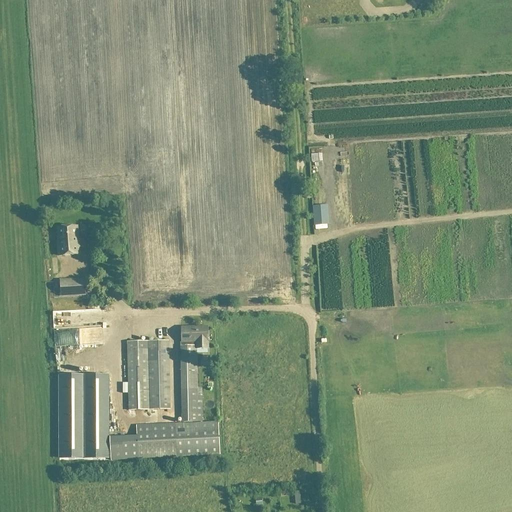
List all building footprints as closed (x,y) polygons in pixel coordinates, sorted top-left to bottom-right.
[(321,155),(310,156),(311,163),(321,162),(321,155)] [(327,207),(312,208),(313,226),(328,225),(327,207)] [(76,245),(75,228),(57,229),(58,243),(57,243),(58,257),(71,256),(78,256),(77,245),(76,245)] [(84,296),(83,282),(59,283),(60,297),(84,296)] [(197,390),(196,349),(206,349),(206,328),(180,329),(180,342),(179,342),(179,347),(181,423),(202,423),(201,390),(197,390)] [(127,412),(169,410),(167,343),(126,344),(127,412)] [(84,376),(81,375),(81,377),(58,377),(58,459),(108,459),(108,377),(84,377),(84,376)] [(109,439),(110,462),(219,456),(217,423),(135,426),(136,437),(109,439)]
